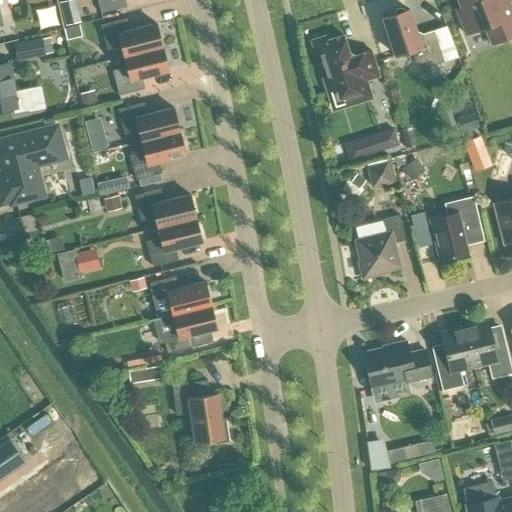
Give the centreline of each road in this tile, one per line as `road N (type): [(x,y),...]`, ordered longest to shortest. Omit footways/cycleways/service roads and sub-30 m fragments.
road 1 (residential): [(262,333),(201,0)]
road 2 (unclassified): [(322,327),(254,0)]
road 3 (residential): [(322,327),(511,282)]
road 4 (unclassified): [(342,511),(322,327)]
road 5 (residential): [(277,462),(262,333)]
